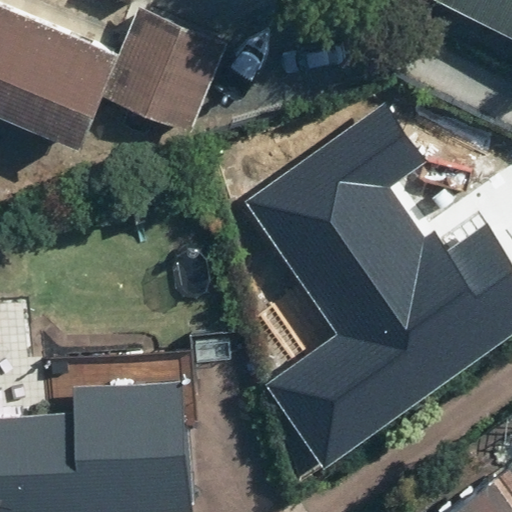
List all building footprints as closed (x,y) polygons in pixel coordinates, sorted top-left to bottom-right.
[(127,45),(10,0),(0,0),(0,105),(90,140),(127,45)] [(511,0),(447,0),(511,32),(511,0)] [(261,385),(323,470),(511,331),(511,261),(484,223),(442,253),(391,184),(431,155),(390,99),(243,206),(335,331),(261,385)] [(0,511),(145,511),(146,511),(196,508),(186,376),(74,385),(76,410),(0,416),(0,511)] [(511,511),(511,494),(501,478),(452,511),(511,511)]
